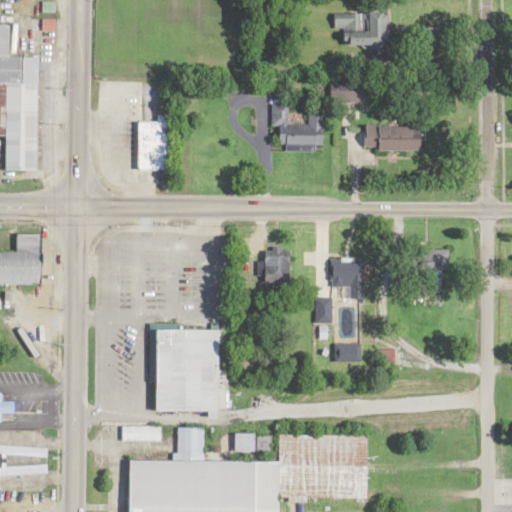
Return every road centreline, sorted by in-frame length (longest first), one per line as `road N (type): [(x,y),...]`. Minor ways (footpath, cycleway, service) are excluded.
road 1 (secondary): [(69,511),(80,0)]
road 2 (residential): [(483,511),(483,0)]
road 3 (secondary): [(511,206),(75,205)]
